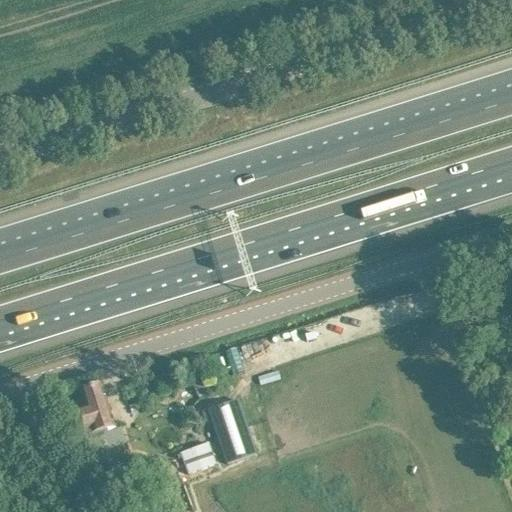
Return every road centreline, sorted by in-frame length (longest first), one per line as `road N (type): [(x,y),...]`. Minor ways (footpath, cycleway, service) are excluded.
road 1 (motorway): [(511,100),(0,260)]
road 2 (unclassified): [(0,394),(511,234)]
road 3 (unclassified): [(0,160),(511,0)]
road 4 (motorway): [(0,321),(511,162)]
